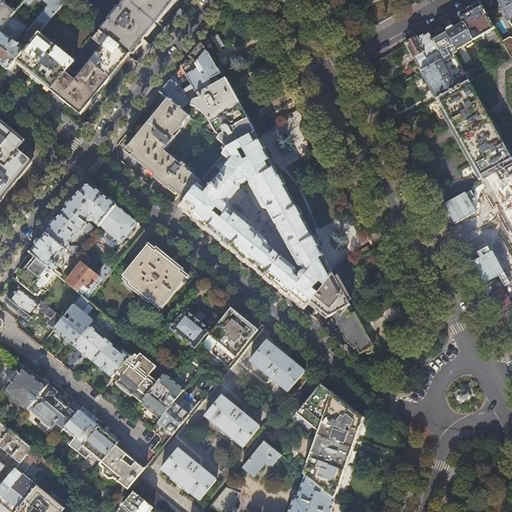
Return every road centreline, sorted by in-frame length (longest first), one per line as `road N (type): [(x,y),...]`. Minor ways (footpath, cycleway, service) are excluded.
road 1 (residential): [(431,422),(388,402),(85,157)]
road 2 (tertiary): [(479,357),(323,73)]
road 3 (residential): [(212,0),(85,157)]
road 4 (residential): [(151,448),(12,335)]
road 5 (residential): [(454,0),(323,73)]
road 6 (residential): [(85,157),(0,261)]
